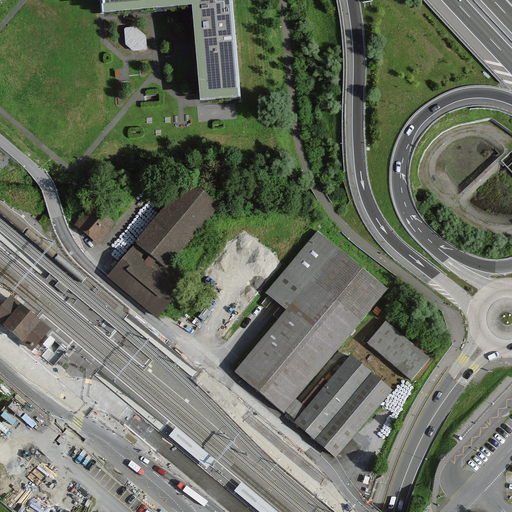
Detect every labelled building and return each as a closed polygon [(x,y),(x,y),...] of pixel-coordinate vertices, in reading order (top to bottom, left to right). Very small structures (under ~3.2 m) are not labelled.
[(101,0),(103,17),(192,10),(200,105),(240,102),(231,0),(101,0)] [(127,51),(147,50),(147,29),(127,29),(127,51)] [(188,283),(168,266),(218,207),(189,182),(150,228),(110,275),(159,317),(188,283)] [(97,240),(110,224),(91,208),(78,224),(97,240)] [(285,414),(389,288),(319,230),(267,292),(287,309),(234,372),(285,414)] [(56,279),(50,285),(63,296),(69,290),(56,279)] [(0,321),(30,348),(45,330),(9,299),(0,308),(0,321)] [(430,357),(387,321),(368,344),(411,380),(430,357)] [(337,456),(392,391),(350,355),(295,421),(337,456)] [(42,489),(51,479),(42,471),(33,481),(42,489)]
